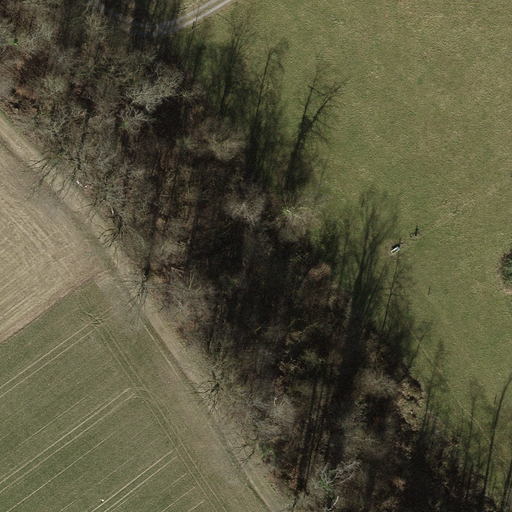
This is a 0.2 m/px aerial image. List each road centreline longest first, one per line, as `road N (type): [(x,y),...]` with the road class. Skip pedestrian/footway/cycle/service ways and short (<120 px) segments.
road 1 (track): [(188,23),(511,499)]
road 2 (track): [(0,127),(281,511)]
